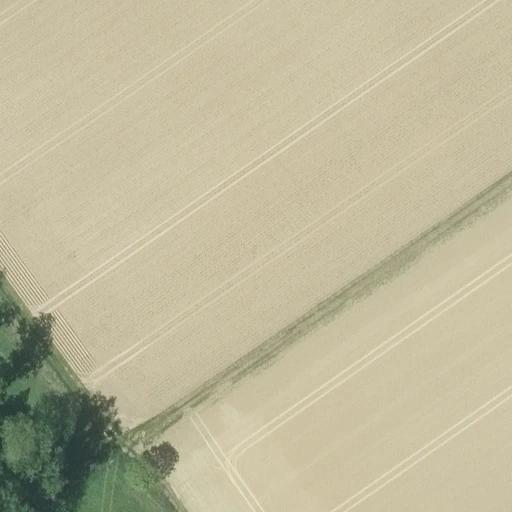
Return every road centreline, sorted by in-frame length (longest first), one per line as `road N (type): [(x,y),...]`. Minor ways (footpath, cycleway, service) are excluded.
road 1 (track): [(187,511),(138,443),(511,184)]
road 2 (track): [(13,511),(138,443)]
